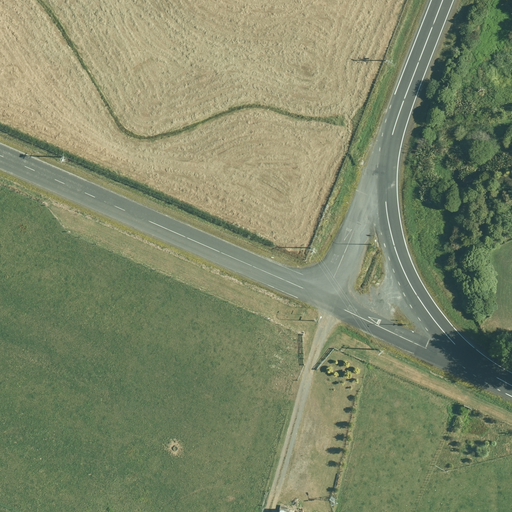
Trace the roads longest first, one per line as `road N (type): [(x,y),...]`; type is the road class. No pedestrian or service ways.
road 1 (unclassified): [(0,153),(332,298)]
road 2 (unclassified): [(394,148),(387,220),(406,281),(455,351)]
road 3 (unclassified): [(394,148),(332,298)]
road 4 (unclassified): [(451,0),(394,148)]
road 5 (unclassified): [(332,298),(455,351)]
